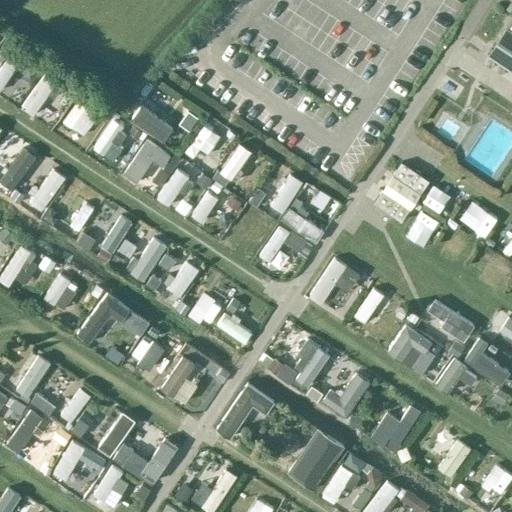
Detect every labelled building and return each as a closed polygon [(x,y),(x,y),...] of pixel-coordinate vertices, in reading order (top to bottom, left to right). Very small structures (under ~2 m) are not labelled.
[(289,0),(276,0),(265,19),(274,25),(289,0)] [(244,52),(253,35),(242,29),(233,46),(244,52)] [(511,33),(506,29),(488,55),(511,70),(511,33)] [(177,59),(194,47),(188,39),(171,51),(177,59)] [(15,108),(30,118),(53,84),(38,74),(15,108)] [(63,88),(74,96),(81,87),(70,78),(63,88)] [(162,140),(169,129),(135,108),(128,119),(162,140)] [(188,112),(180,124),(190,131),(199,119),(188,112)] [(104,120),(87,151),(100,158),(117,127),(104,120)] [(175,151),(187,165),(222,134),(210,120),(175,151)] [(138,138),(142,132),(132,125),(128,131),(138,138)] [(0,128),(0,144),(11,145),(12,129),(0,128)] [(139,141),(121,178),(149,191),(166,154),(139,141)] [(0,180),(8,187),(32,157),(21,148),(0,173),(0,180)] [(402,161),(374,202),(401,221),(429,180),(402,161)] [(24,203),(38,213),(61,177),(47,168),(24,203)] [(171,169),(152,200),(165,208),(184,178),(171,169)] [(229,178),(217,170),(213,176),(224,184),(229,178)] [(207,187),(213,179),(211,178),(203,172),(197,180),(207,187)] [(286,175),(267,210),(280,217),(299,182),(286,175)] [(216,180),(211,187),(218,192),(223,185),(216,180)] [(257,188),(248,201),(257,207),(266,194),(257,188)] [(11,197),(21,204),(25,197),(15,191),(11,197)] [(198,223),(212,198),(202,192),(188,217),(198,223)] [(72,231),(95,202),(85,195),(63,223),(72,231)] [(239,213),(245,202),(234,195),(227,207),(239,213)] [(58,213),(50,208),(43,218),(53,225),(58,219),(58,213)] [(257,229),(265,217),(252,209),(244,221),(257,229)] [(285,211),(278,222),(312,245),(319,234),(285,211)] [(472,241),(486,223),(470,211),(457,229),(472,241)] [(83,229),(94,235),(101,224),(90,218),(83,229)] [(0,237),(7,244),(14,235),(4,227),(0,232),(0,237)] [(255,259),(265,266),(286,234),(276,228),(255,259)] [(93,241),(81,233),(77,240),(89,248),(93,241)] [(148,235),(132,258),(133,258),(124,272),(139,282),(164,246),(148,235)] [(125,239),(118,250),(130,258),(136,247),(125,239)] [(0,284),(4,288),(27,253),(17,246),(0,271),(0,284)] [(106,261),(111,255),(101,249),(97,255),(106,261)] [(176,260),(166,253),(159,263),(169,270),(176,260)] [(39,265),(49,271),(56,261),(45,255),(39,265)] [(120,268),(124,261),(114,255),(110,262),(120,268)] [(325,259),(306,301),(322,307),(340,266),(325,259)] [(173,300),(197,272),(184,262),(161,290),(173,300)] [(161,280),(152,274),(146,284),(154,290),(161,280)] [(366,291),(372,281),(361,274),(355,284),(366,291)] [(39,301),(51,308),(66,281),(54,275),(39,301)] [(102,289),(97,286),(91,294),(98,298),(102,289)] [(204,325),(222,294),(211,287),(193,318),(204,325)] [(348,317),(359,325),(379,300),(368,292),(348,317)] [(239,302),(233,297),(226,307),(232,312),(239,302)] [(190,307),(182,301),(176,310),(184,315),(190,307)] [(401,307),(396,315),(402,319),(407,310),(401,307)] [(406,317),(414,322),(418,316),(411,311),(406,317)] [(240,345),(248,334),(219,315),(212,326),(240,345)] [(140,334),(148,321),(142,317),(133,330),(140,334)] [(511,344),(511,329),(497,319),(490,329),(511,344)] [(404,338),(408,334),(400,327),(381,348),(401,366),(417,349),(404,338)] [(457,355),(464,345),(455,340),(449,350),(453,353),(457,355)] [(501,371),(478,358),(483,349),(470,342),(458,362),(495,383),(501,371)] [(193,358),(198,351),(188,344),(183,351),(193,358)] [(491,344),(488,348),(494,352),(497,348),(491,344)] [(25,395),(46,365),(33,355),(12,386),(25,395)] [(175,357),(158,390),(172,398),(189,364),(175,357)] [(278,376),(285,366),(275,359),(268,369),(278,376)] [(433,387),(451,395),(461,370),(444,362),(433,387)] [(286,364),(285,366),(278,376),(290,384),(298,372),(286,364)] [(222,370),(217,378),(224,382),(229,374),(222,370)] [(350,376),(338,394),(327,388),(314,408),(339,424),(364,385),(350,376)] [(215,431),(231,440),(246,413),(260,421),(270,403),(239,387),(215,431)] [(318,402),(323,394),(313,387),(308,395),(318,402)] [(500,387),(494,397),(503,402),(509,393),(500,387)] [(77,390),(55,417),(65,424),(86,397),(77,390)] [(40,407),(45,400),(36,393),(31,401),(40,407)] [(26,406),(11,396),(6,403),(21,413),(26,406)] [(388,403),(381,414),(392,421),(399,411),(388,403)] [(13,452),(36,419),(25,412),(2,445),(13,452)] [(351,426),(362,427),(362,416),(351,415),(351,426)] [(88,424),(80,419),(72,429),(80,435),(88,424)] [(58,431),(53,440),(60,444),(65,435),(58,431)] [(400,445),(386,435),(381,442),(395,452),(400,445)] [(201,489),(224,451),(201,438),(179,476),(201,489)] [(62,484),(82,450),(68,442),(48,476),(62,484)] [(113,457),(122,463),(131,449),(122,443),(113,457)] [(406,448),(398,452),(402,461),(410,458),(406,448)] [(98,450),(93,457),(103,464),(108,458),(98,450)] [(374,465),(351,451),(344,461),(360,471),(363,467),(368,474),(374,465)] [(385,473),(374,465),(368,474),(369,481),(376,486),(385,473)] [(333,466),(320,502),(333,506),(346,471),(333,466)] [(121,495),(110,486),(120,474),(110,467),(88,496),(108,511),(121,495)] [(200,511),(210,511),(232,477),(220,470),(197,510),(200,511)] [(380,511),(394,491),(381,482),(361,511),(380,511)] [(461,483),(456,489),(468,498),(472,492),(461,483)] [(175,495),(183,501),(191,489),(182,484),(175,495)] [(142,485),(136,495),(144,500),(151,490),(142,485)] [(0,511),(8,511),(15,502),(4,494),(0,500),(0,511)] [(412,509),(417,511),(423,511),(428,505),(419,499),(412,509)]
